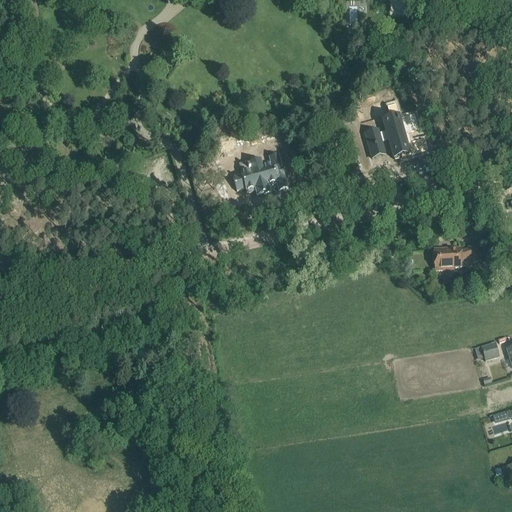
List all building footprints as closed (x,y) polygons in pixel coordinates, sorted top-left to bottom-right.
[(392,89),(360,98),(362,106),(377,102),(378,105),(396,100),(392,89)] [(383,128),(362,133),(370,163),(390,158),(391,162),(414,156),(408,135),(418,132),(414,120),(405,123),(402,111),(380,117),(383,128)] [(252,168),(244,171),(248,184),(256,181),(258,185),(259,184),(260,185),(265,183),(266,182),(267,181),(270,187),(282,183),(280,177),(285,175),(289,184),(298,181),(288,152),(289,151),(287,145),(285,144),(285,143),(275,146),(280,158),(271,160),(269,153),(258,157),(261,163),(252,166),(252,168)] [(0,272),(36,262),(27,230),(4,235),(0,235),(0,272)] [(474,263),(480,261),(480,259),(487,257),(482,243),(468,248),(468,250),(461,252),(460,250),(433,251),(434,270),(461,268),(461,258),(471,254),(474,263)] [(485,362),(499,358),(495,345),(481,349),(485,362)] [(485,387),(492,384),(490,378),(483,381),(485,387)] [(510,421),(507,413),(492,418),(495,426),(510,421)] [(511,465),(494,471),(498,482),(503,480),(504,483),(511,480),(511,465)]
